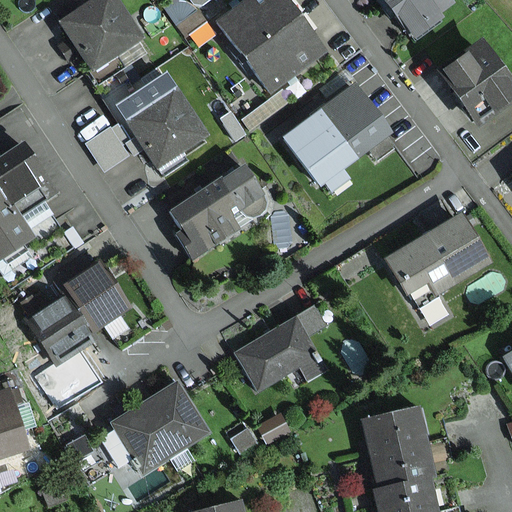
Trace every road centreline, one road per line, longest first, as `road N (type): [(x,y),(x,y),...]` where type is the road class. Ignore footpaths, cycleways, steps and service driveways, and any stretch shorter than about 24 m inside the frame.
road 1 (residential): [(193,338),(0,53)]
road 2 (residential): [(463,173),(193,338)]
road 3 (residential): [(463,173),(333,0)]
